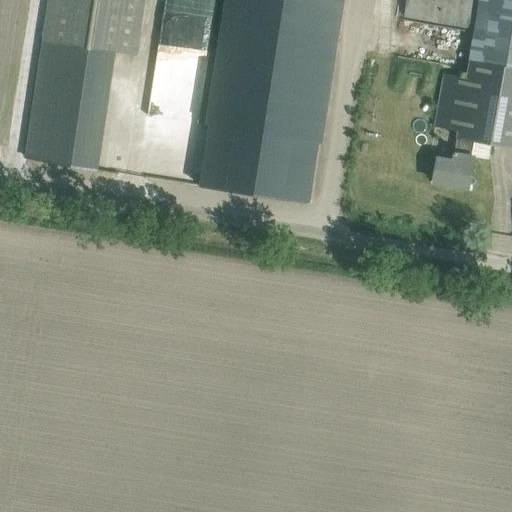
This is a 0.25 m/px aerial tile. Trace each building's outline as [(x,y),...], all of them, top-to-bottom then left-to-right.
[(144,0),(50,0),(44,41),(136,55),(144,0)] [(320,143),(341,0),(229,0),(210,127),(320,143)] [(407,0),(404,16),(469,27),(473,0),(407,0)] [(493,138),(492,144),(511,147),(511,67),(471,60),(467,78),(446,74),(436,128),(459,132),(493,138)] [(489,159),(492,144),(493,138),(459,132),(454,161),(439,158),(435,181),(470,188),(475,156),(489,159)]
